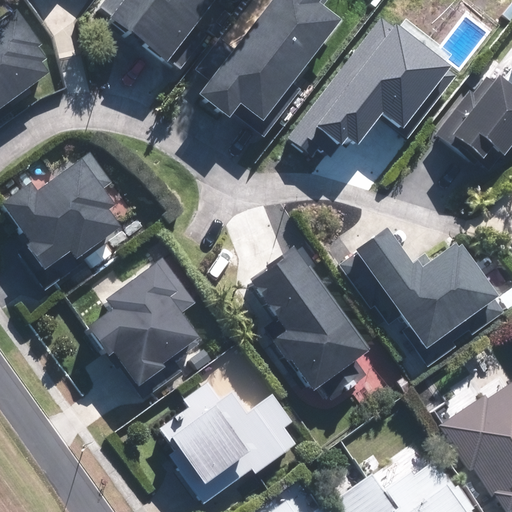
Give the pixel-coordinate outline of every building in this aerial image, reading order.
[(153,70),(208,0),(102,0),(92,13),(101,20),(97,26),(153,70)] [(322,0),(265,0),(225,53),(212,43),(187,74),(200,84),(186,103),(216,126),(223,116),(255,141),(292,94),(282,87),(332,23),(315,10),(322,0)] [(0,107),(3,106),(37,80),(30,70),(35,66),(26,55),(30,52),(5,17),(0,20),(0,107)] [(465,98),(461,95),(427,139),(466,170),(469,167),(482,177),(485,173),(483,172),(490,163),(511,135),(511,54),(497,73),(511,84),(511,93),(507,100),(485,83),(484,85),(479,81),(465,98)] [(105,187),(83,157),(26,198),(19,189),(0,203),(0,225),(17,249),(10,255),(39,294),(75,267),(71,261),(77,256),(88,270),(107,256),(97,243),(109,234),(97,217),(103,212),(91,196),(105,187)] [(409,273),(404,266),(400,269),(374,233),(342,256),(422,369),(496,316),(447,246),(409,273)] [(296,276),(280,254),(257,270),(259,273),(238,288),(265,325),(255,332),(264,345),(261,347),(276,368),(279,366),(301,396),(312,388),(324,404),(360,378),(349,363),(363,353),(304,271),(296,276)] [(188,307),(154,262),(94,306),(100,315),(75,333),(96,362),(100,359),(126,394),(153,374),(150,371),(187,345),(169,321),(188,307)] [(475,394),(431,424),(463,470),(465,469),(484,496),(486,494),(497,511),(501,511),(504,510),(505,511),(511,511),(511,384),(508,379),(478,399),(475,394)] [(165,456),(160,460),(197,508),(243,472),(247,478),(288,447),(276,432),(284,426),(263,398),(239,417),(222,395),(212,403),(199,386),(175,405),(180,411),(151,433),(158,442),(156,444),(165,456)] [(363,479),(328,503),(334,511),(467,511),(468,511),(451,489),(448,491),(428,464),(405,481),(401,476),(374,495),(363,479)]
